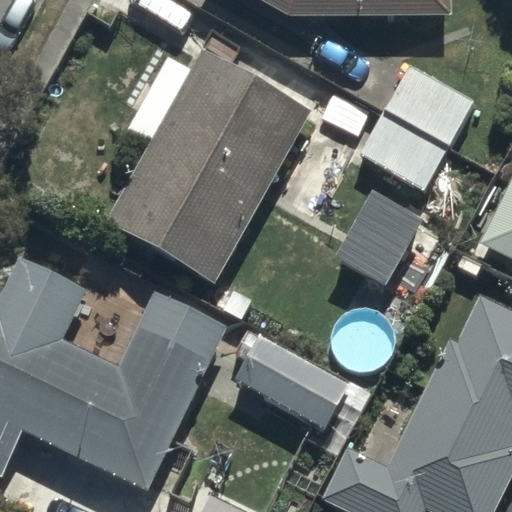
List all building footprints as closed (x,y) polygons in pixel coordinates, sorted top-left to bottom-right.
[(256,0),(285,16),(449,13),(448,0),(256,0)] [(197,50),(100,224),(210,286),(308,111),(197,50)] [(406,66),(356,152),(426,192),(476,105),(406,66)] [(511,171),(474,242),(511,261),(511,171)] [(16,258),(0,293),(0,478),(19,437),(148,495),(224,327),(147,292),(114,365),(62,342),(86,289),(16,258)] [(511,313),(475,294),(384,461),(347,448),(323,492),(360,511),(423,511),(426,509),(431,511),(496,511),(511,483),(511,313)] [(231,380),(323,433),(348,389),(255,337),(231,380)] [(232,511),(208,500),(201,511),(232,511)]
